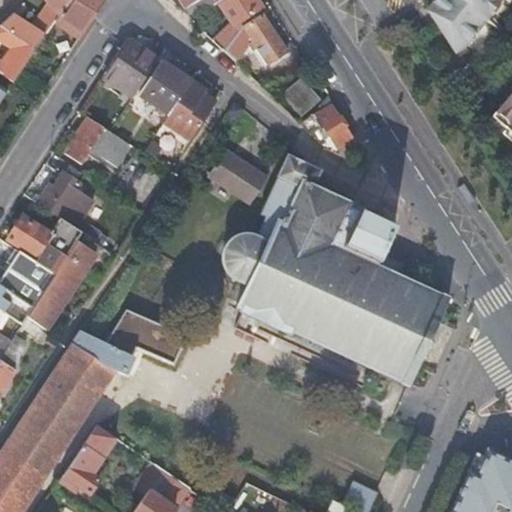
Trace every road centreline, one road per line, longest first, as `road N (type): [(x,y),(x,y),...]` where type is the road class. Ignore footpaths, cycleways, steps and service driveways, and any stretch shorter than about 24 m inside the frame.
road 1 (residential): [(233,85),(0,440)]
road 2 (secondary): [(309,0),(446,219)]
road 3 (residential): [(233,85),(327,164),(446,219)]
road 4 (residential): [(0,201),(132,0)]
road 5 (residential): [(133,0),(233,85)]
road 6 (secondary): [(446,219),(511,322)]
